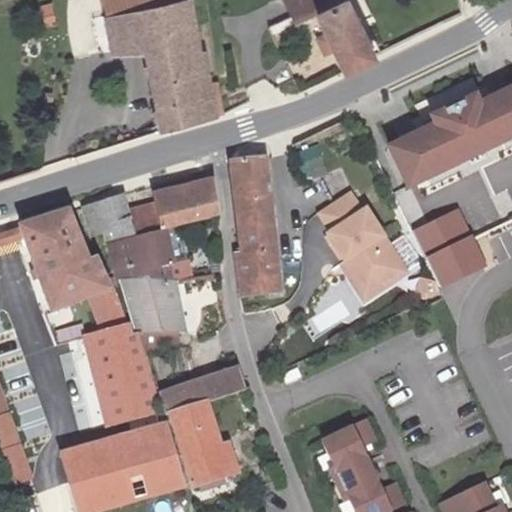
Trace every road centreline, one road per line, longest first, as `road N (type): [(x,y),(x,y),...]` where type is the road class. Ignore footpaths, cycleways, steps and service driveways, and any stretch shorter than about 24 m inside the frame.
road 1 (residential): [(216,138),(243,352),(306,511)]
road 2 (tertiary): [(216,138),(310,108),(511,3)]
road 3 (tertiary): [(0,206),(216,138)]
road 4 (residential): [(511,430),(471,343),(476,302),(511,271)]
